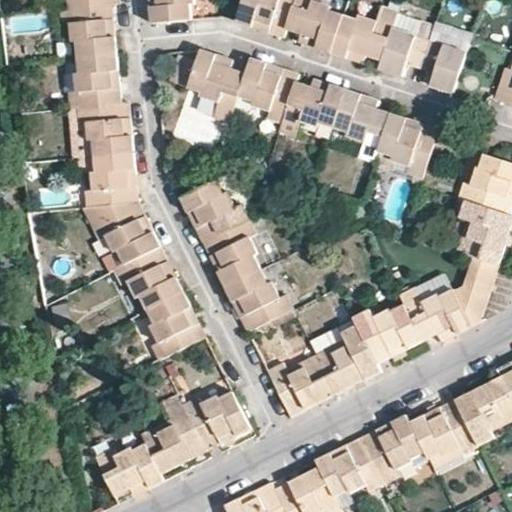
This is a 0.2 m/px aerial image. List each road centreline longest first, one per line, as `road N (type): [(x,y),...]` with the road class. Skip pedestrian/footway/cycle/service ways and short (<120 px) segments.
road 1 (residential): [(285,446),(158,197),(138,42)]
road 2 (residential): [(138,42),(224,34),(511,131)]
road 3 (residential): [(285,446),(511,335)]
road 4 (tertiary): [(18,511),(0,382)]
